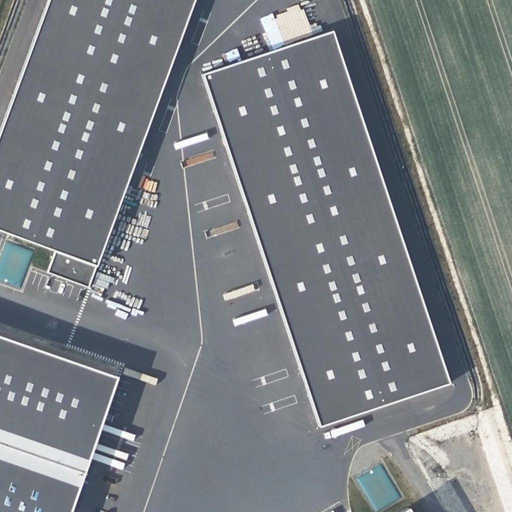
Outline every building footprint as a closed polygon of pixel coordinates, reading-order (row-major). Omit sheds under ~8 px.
[(190,0),(47,0),(0,129),(0,229),(93,264),(190,0)] [(333,30),(203,72),(317,422),(447,380),(333,30)] [(228,60),(239,57),(237,50),(226,53),(228,60)] [(0,282),(21,288),(33,250),(5,242),(0,257),(0,282)] [(0,511),(72,511),(115,372),(0,337),(0,511)] [(412,511),(407,502),(391,511),(412,511)]
